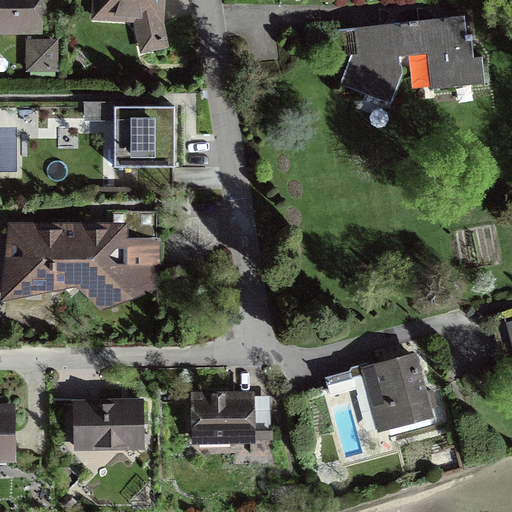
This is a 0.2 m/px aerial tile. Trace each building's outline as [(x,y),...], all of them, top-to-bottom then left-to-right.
[(0,0),(0,28),(37,28),(36,0),(0,0)] [(98,0),(98,14),(137,16),(144,47),(163,43),(158,17),(159,0),(98,0)] [(351,54),(340,84),(391,103),(402,72),(401,65),(400,65),(398,52),(403,51),(403,52),(431,49),(435,81),(438,80),(433,88),(485,82),(482,56),(475,57),(472,34),(467,34),(465,15),(446,17),(446,22),(441,22),(433,18),(400,22),(354,27),(354,29),(357,54),(351,54)] [(52,68),(52,67),(52,49),(55,49),(55,42),(29,42),(29,68),(52,68)] [(114,106),(114,166),(174,166),(174,106),(114,106)] [(9,232),(9,233),(15,256),(13,256),(13,258),(23,258),(23,288),(54,288),(54,282),(67,282),(67,288),(81,288),(86,282),(102,298),(123,297),(156,285),(156,319),(202,319),(202,276),(157,276),(157,240),(160,240),(160,237),(157,237),(157,211),(107,211),(107,237),(103,237),(103,245),(91,245),(91,227),(25,227),(9,232)] [(359,398),(366,396),(365,393),(369,392),(374,409),(381,407),(386,426),(393,424),(429,414),(427,407),(435,405),(432,390),(423,392),(413,355),(394,361),(395,364),(373,370),(371,364),(370,365),(366,362),(351,367),(349,370),(349,371),(326,377),(329,388),(328,388),(329,393),(355,386),(358,395),(358,394),(359,398)] [(250,395),(196,396),(197,439),(251,438),(250,395)] [(140,402),(80,403),(80,404),(80,432),(98,432),(98,445),(141,445),(141,443),(140,403),(140,402)] [(11,409),(0,408),(0,456),(11,456),(11,409)]
